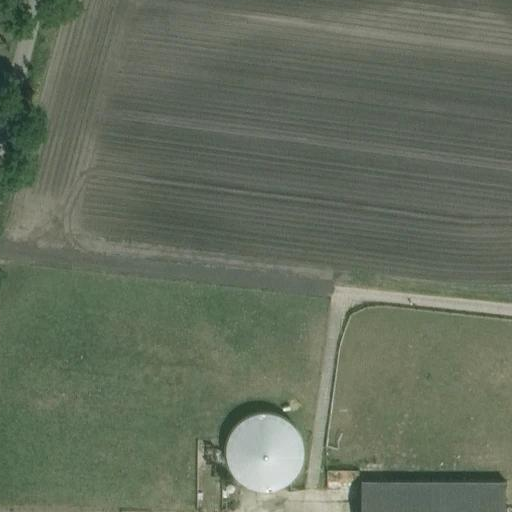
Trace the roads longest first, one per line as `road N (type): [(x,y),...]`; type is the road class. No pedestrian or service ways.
road 1 (track): [(283,511),(310,506),(324,464),(347,297),(511,314)]
road 2 (unclassified): [(0,154),(41,0)]
